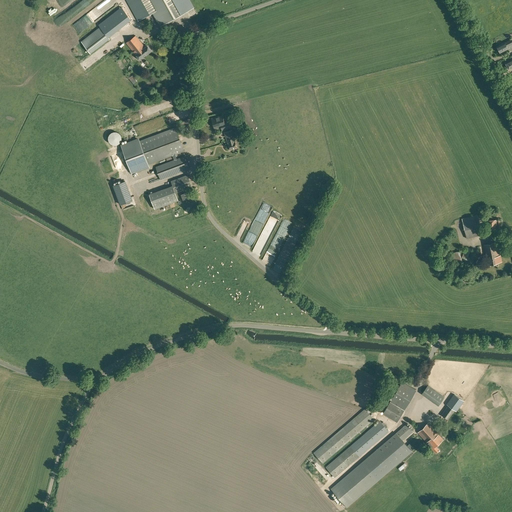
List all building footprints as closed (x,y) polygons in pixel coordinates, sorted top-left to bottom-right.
[(78,15),(89,6),(88,5),(94,0),(83,0),(71,10),(73,13),(75,12),(78,15)] [(126,0),(138,21),(152,13),(159,27),(194,8),(190,0),(126,0)] [(121,8),(117,11),(126,23),(131,20),(121,8)] [(99,25),(101,28),(106,34),(112,30),(105,21),(99,25)] [(106,34),(101,28),(82,42),(91,53),(109,38),(106,34)] [(145,46),(135,35),(126,43),(136,54),(140,60),(151,51),(147,46),(146,45),(145,46)] [(505,42),(497,46),(500,53),(508,49),(510,50),(511,48),(511,47),(511,46),(511,38),(504,42),(505,42)] [(132,75),(129,78),(131,81),(134,84),(137,82),(132,75)] [(153,108),(137,118),(140,123),(156,113),(153,108)] [(224,123),(222,116),(212,119),(214,128),(224,125),(225,129),(231,127),(229,122),(224,123)] [(185,151),(176,127),(140,141),(139,138),(121,144),(132,174),(150,167),(149,165),(185,151)] [(232,130),(224,132),(226,140),(228,139),(229,143),(228,143),(230,150),(237,148),(235,141),(233,137),(234,137),(232,130)] [(114,145),(116,145),(117,145),(118,144),(119,144),(119,143),(120,143),(120,142),(121,142),(121,141),(121,140),(122,139),(122,138),(122,137),(121,136),(121,135),(120,134),(120,133),(119,133),(118,132),(117,132),(116,132),(115,131),(114,132),(113,132),(112,132),(111,133),(110,133),(110,134),(109,134),(109,135),(109,136),(108,136),(108,137),(108,138),(108,139),(108,140),(109,140),(109,141),(109,142),(110,143),(111,143),(111,144),(112,144),(113,145),(114,145)] [(160,180),(190,169),(185,156),(156,167),(160,180)] [(173,186),(150,195),(155,209),(178,200),(176,193),(192,187),(187,175),(183,176),(171,181),(173,186)] [(125,181),(114,185),(121,204),(132,200),(125,181)] [(185,196),(184,193),(181,194),(183,200),(186,199),(187,202),(193,200),(191,194),(185,196)] [(466,238),(482,235),(478,215),(462,219),(466,238)] [(501,231),(501,219),(486,220),(487,232),(497,232),(497,226),(498,231),(501,231)] [(498,256),(495,242),(484,245),(486,256),(485,256),(487,265),(502,262),(500,256),(498,256)] [(466,261),(471,249),(466,247),(461,258),(459,251),(450,254),(454,266),(463,263),(462,260),(466,261)] [(455,277),(465,273),(463,268),(453,271),(455,277)] [(463,285),(472,282),(469,274),(461,277),(463,285)] [(416,390),(402,382),(399,387),(396,385),(389,397),(392,399),(390,402),(383,414),(397,422),(416,390)] [(439,405),(444,397),(428,385),(422,393),(439,405)] [(448,405),(441,415),(448,420),(455,410),(456,410),(463,400),(454,394),(447,404),(448,405)] [(322,463),(374,419),(365,408),(313,452),(322,463)] [(335,478),(349,466),(389,431),(380,420),(339,455),(325,467),(335,478)] [(412,451),(406,444),(403,440),(413,431),(406,423),(331,488),(347,507),(412,451)] [(426,442),(432,449),(436,453),(440,450),(436,446),(444,438),(440,433),(441,432),(436,426),(434,429),(428,423),(418,432),(427,442),(426,442)]
